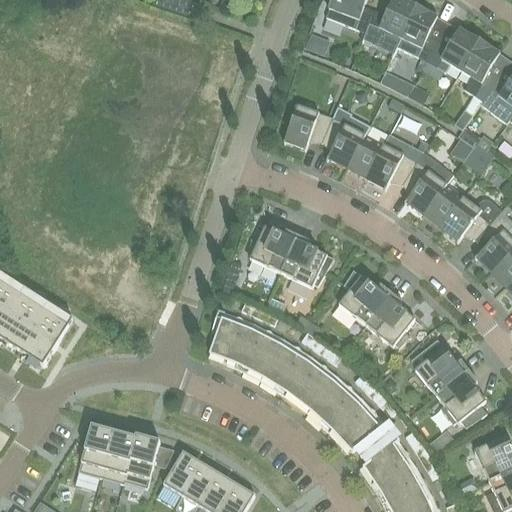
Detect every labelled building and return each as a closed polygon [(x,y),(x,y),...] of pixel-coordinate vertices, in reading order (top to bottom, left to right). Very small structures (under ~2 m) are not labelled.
[(59,84),(16,196),(68,215),(64,226),(126,249),(150,184),(160,188),(215,41),(106,0),(100,0),(86,39),(94,42),(76,90),(59,84)] [(183,0),(154,0),(151,8),(190,22),(197,7),(183,0)] [(369,27),(374,13),(363,9),(366,0),(332,0),(328,11),(358,22),(354,31),(365,36),(369,27)] [(393,0),(385,18),(374,13),(369,27),(400,41),(416,8),(398,0),(393,0)] [(437,19),(416,8),(400,41),(411,46),(407,55),(417,60),(426,65),(438,44),(427,38),(437,19)] [(438,44),(426,65),(436,70),(445,76),(450,67),(460,74),(479,43),(459,31),(448,49),(438,44)] [(479,43),(460,74),(471,80),(463,93),(473,98),(481,104),(479,107),(497,81),(488,74),(499,55),(479,43)] [(497,81),(479,107),(491,116),(507,127),(511,119),(511,79),(506,87),(497,81)] [(429,96),(414,87),(407,99),(422,107),(429,96)] [(404,108),(392,102),(388,110),(400,116),(404,108)] [(321,145),(332,121),(297,108),(283,146),(305,153),(308,145),(321,145)] [(453,128),(461,134),(464,130),(472,119),(463,113),(453,128)] [(364,138),(332,121),(321,145),(330,155),(326,163),(346,173),(364,138)] [(474,151),(476,149),(481,141),(464,130),(461,134),(457,140),(461,143),(474,151)] [(383,148),(364,138),(346,173),(365,183),(383,148)] [(471,156),(474,151),(461,143),(452,156),(465,164),(471,156)] [(383,148),(365,183),(384,194),(389,186),(401,188),(416,165),(383,148)] [(471,156),(482,164),(487,157),(476,149),(474,151),(471,156)] [(416,165),(401,188),(409,199),(403,206),(422,219),(446,187),(416,165)] [(463,200),(446,187),(422,219),(439,232),(463,200)] [(475,210),(463,200),(439,232),(457,246),(462,238),(474,243),(500,214),(490,204),(486,203),(482,204),(478,207),(475,210)] [(500,214),(474,243),(480,254),(474,261),(489,277),(511,254),(511,242),(505,236),(511,229),(511,224),(506,219),(511,213),(507,208),(501,214),(500,214)] [(280,277),(298,240),(285,234),(283,239),(264,230),(258,245),(250,242),(250,243),(252,244),(247,257),(251,259),(249,263),(280,277)] [(40,264),(57,274),(73,244),(56,235),(40,264)] [(298,240),(280,277),(312,292),(314,287),(317,289),(333,262),(327,259),(308,250),(310,246),(298,240)] [(511,254),(489,277),(504,292),(511,284),(511,254)] [(0,338),(45,366),(74,321),(0,274),(0,338)] [(365,330),(391,297),(380,289),(377,293),(361,280),(338,308),(365,330)] [(234,289),(225,286),(222,293),(231,297),(234,289)] [(391,297),(365,330),(392,351),(395,348),(399,352),(409,340),(404,336),(414,323),(398,310),(402,306),(391,297)] [(253,309),(245,305),(241,314),(249,317),(253,309)] [(258,321),(261,312),(253,309),(249,317),(258,321)] [(270,316),(261,312),(258,321),(266,325),(270,316)] [(370,464),(362,470),(371,483),(370,488),(376,497),(380,505),(386,507),(388,511),(431,511),(427,503),(412,474),(394,448),(399,444),(385,426),(379,430),(358,407),(334,385),(308,365),(281,348),(252,333),(222,322),(224,316),(218,314),(210,336),(215,338),(209,357),(223,363),(225,368),(235,372),(243,376),(249,374),(262,381),(275,389),(276,395),(284,400),(292,406),(298,405),(310,414),(321,424),(321,430),(328,437),(335,444),(341,444),(351,456),(359,449),(370,464)] [(274,328),(278,320),(270,316),(266,325),(274,328)] [(294,328),(304,334),(310,324),(299,318),(294,328)] [(310,324),(304,334),(313,339),(319,330),(310,324)] [(301,344),(308,349),(314,341),(307,336),(301,344)] [(321,346),(314,341),(308,349),(316,354),(321,346)] [(323,359),(329,351),(321,346),(316,354),(323,359)] [(342,360),(329,351),(323,359),(336,368),(342,360)] [(436,400),(468,375),(460,364),(455,367),(443,351),(415,373),(436,400)] [(477,386),(468,375),(436,400),(443,409),(441,411),(453,428),(456,426),(457,427),(461,424),(466,432),(486,417),(480,409),(485,405),(473,389),(477,386)] [(354,385),(361,391),(368,384),(362,378),(354,385)] [(383,390),(390,397),(394,393),(395,387),(391,383),(383,390)] [(375,391),(368,384),(361,391),(367,398),(375,391)] [(374,404),(381,397),(375,391),(367,398),(374,404)] [(387,403),(381,397),(374,404),(380,410),(387,403)] [(396,415),(387,403),(380,410),(381,411),(390,421),(396,415)] [(104,472),(115,435),(92,429),(81,466),(104,472)] [(125,486),(124,485),(137,441),(136,441),(115,435),(104,472),(102,481),(125,488),(125,486)] [(405,441),(413,452),(422,447),(412,435),(405,441)] [(488,485),(511,474),(511,451),(504,435),(476,449),(478,452),(474,454),(488,485)] [(136,439),(136,441),(137,441),(124,485),(125,486),(147,492),(160,445),(136,439)] [(429,449),(436,458),(445,452),(438,442),(429,449)] [(427,455),(422,447),(413,452),(418,460),(427,455)] [(182,499),(202,466),(183,455),(163,488),(182,499)] [(423,468),(431,462),(427,455),(418,460),(423,468)] [(436,470),(431,462),(423,468),(427,475),(436,470)] [(182,499),(199,510),(219,477),(202,466),(182,499)] [(432,483),(441,477),(436,470),(427,475),(432,483)] [(511,511),(511,474),(488,485),(500,511),(511,511)] [(199,510),(203,511),(221,511),(237,487),(219,477),(199,510)] [(246,511),(255,498),(237,487),(221,511),(246,511)] [(455,501),(463,497),(458,487),(450,491),(455,501)]
